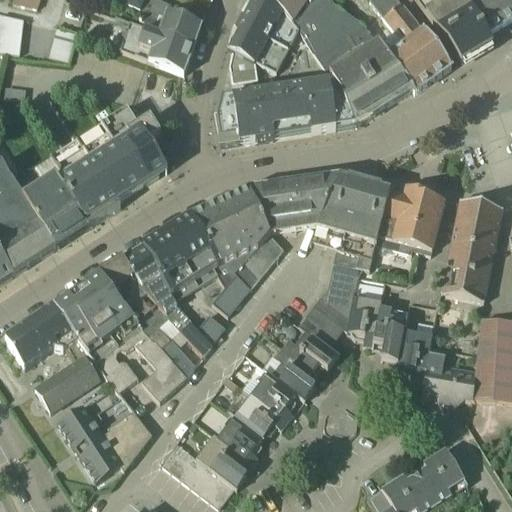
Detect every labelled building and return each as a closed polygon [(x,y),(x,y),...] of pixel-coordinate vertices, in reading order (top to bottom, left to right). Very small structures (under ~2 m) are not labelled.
[(40,0),(12,0),(11,6),(36,14),(40,0)] [(82,0),(68,0),(67,7),(80,10),(82,0)] [(142,0),(126,0),(123,8),(138,14),(142,0)] [(287,21),(260,0),(253,0),(235,31),(226,74),(230,91),(255,88),(251,67),(274,77),(297,37),(287,21)] [(307,0),(260,0),(287,21),(307,0)] [(317,0),(307,0),(287,21),(297,37),(333,88),(353,132),(410,96),(386,61),(367,38),(317,0)] [(386,61),(410,96),(415,99),(449,72),(418,34),(388,0),(378,0),(370,7),(393,39),(382,47),(391,57),(386,61)] [(411,0),(447,46),(460,67),(491,49),(485,40),(462,0),(411,0)] [(511,12),(504,0),(462,0),(485,40),(511,23),(511,12)] [(152,5),(142,35),(192,53),(200,30),(165,18),(168,10),(152,5)] [(0,58),(17,61),(22,25),(0,22),(0,58)] [(183,82),(192,53),(142,35),(129,31),(119,55),(183,82)] [(74,38),(55,33),(47,62),(67,67),(74,38)] [(246,100),(220,105),(216,124),(217,153),(353,132),(333,88),(246,100)] [(23,94),(2,92),(1,105),(22,107),(23,94)] [(141,193),(166,178),(153,158),(146,148),(159,139),(149,124),(136,131),(126,116),(44,167),(87,234),(119,214),(116,209),(141,193)] [(0,263),(12,283),(54,256),(12,189),(1,167),(0,165),(0,263)] [(12,189),(54,256),(87,234),(44,167),(12,189)] [(288,191),(295,234),(294,238),(296,233),(316,230),(336,184),(288,191)] [(336,184),(316,230),(315,234),(308,252),(309,252),(310,249),(335,256),(355,191),(346,189),(345,190),(338,188),(338,185),(336,184)] [(247,197),(267,238),(295,234),(288,191),(247,197)] [(299,334),(327,354),(334,345),(341,336),(345,338),(352,303),(354,290),(355,288),(361,276),(368,277),(374,252),(388,199),(386,198),(385,201),(378,200),(377,197),(355,191),(335,256),(332,271),(327,293),(297,332),(299,334)] [(402,203),(389,256),(410,262),(411,258),(419,260),(429,263),(443,208),(441,208),(436,207),(435,206),(431,205),(429,204),(430,201),(427,200),(423,199),(422,199),(417,197),(412,196),(411,196),(406,194),(406,195),(404,194),(402,203)] [(237,276),(268,241),(267,238),(247,197),(189,224),(200,241),(215,266),(223,271),(226,269),(237,276)] [(388,199),(374,252),(389,256),(402,203),(398,202),(397,201),(392,200),(388,199)] [(482,309),(501,215),(459,206),(438,299),(482,309)] [(186,226),(189,224),(188,222),(187,223),(185,224),(140,252),(142,254),(186,226)] [(159,287),(173,309),(215,283),(219,289),(222,293),(234,279),(237,276),(226,269),(223,271),(215,266),(200,241),(197,243),(186,226),(142,254),(161,285),(159,287)] [(268,241),(237,276),(234,279),(248,297),(257,287),(280,259),(282,257),(268,241)] [(140,296),(167,326),(186,346),(201,364),(210,353),(196,336),(176,313),(173,309),(159,287),(161,285),(142,254),(122,266),(140,296)] [(0,263),(0,290),(12,283),(0,263)] [(141,336),(185,385),(195,372),(177,354),(169,346),(158,334),(167,326),(140,296),(122,266),(100,280),(99,279),(97,280),(141,336)] [(234,279),(222,293),(209,309),(226,324),(248,297),(234,279)] [(53,312),(88,360),(88,362),(117,401),(137,386),(124,368),(119,368),(117,369),(114,366),(115,361),(119,357),(125,358),(133,352),(155,376),(140,389),(158,409),(185,385),(141,336),(97,280),(95,282),(96,283),(102,294),(98,297),(93,295),(87,295),(82,298),(74,303),(70,307),(68,313),(68,319),(65,322),(56,313),(55,311),(53,312)] [(96,283),(95,282),(94,282),(91,282),(90,283),(89,283),(87,284),(86,286),(85,287),(85,289),(83,290),(67,303),(67,302),(65,303),(62,304),(60,304),(59,305),(57,307),(56,308),(56,309),(55,311),(56,313),(65,322),(68,319),(68,313),(70,307),(74,303),(82,298),(87,295),(93,295),(98,297),(102,294),(96,283)] [(354,290),(352,303),(379,308),(381,293),(355,288),(354,290)] [(352,303),(345,338),(349,340),(363,341),(362,347),(361,351),(370,353),(370,356),(371,357),(372,351),(378,313),(379,308),(352,303)] [(88,360),(53,312),(3,346),(22,376),(52,357),(61,359),(65,356),(73,370),(33,397),(48,420),(99,386),(83,364),(88,360)] [(378,313),(372,351),(388,354),(387,362),(398,364),(402,333),(404,318),(378,313)] [(196,336),(210,353),(223,335),(207,322),(196,336)] [(169,346),(177,354),(186,346),(167,326),(158,334),(169,346)] [(511,328),(482,326),(474,378),(469,405),(511,408),(511,328)] [(429,337),(402,333),(398,364),(396,372),(412,375),(411,385),(422,386),(426,359),(429,337)] [(313,381),(331,357),(327,354),(299,334),(282,356),(313,381)] [(297,404),(313,381),(282,356),(265,378),(297,404)] [(444,362),(426,359),(422,386),(419,405),(455,411),(469,405),(474,378),(442,371),(444,362)] [(280,425),(297,404),(265,378),(248,400),(280,425)] [(264,447),(280,425),(248,400),(230,423),(264,447)] [(82,413),(55,430),(94,490),(119,474),(122,479),(150,442),(131,418),(106,435),(108,438),(101,442),(82,413)] [(247,471),(264,447),(230,423),(214,444),(247,471)] [(230,493),(247,471),(214,444),(196,467),(230,493)] [(214,511),(230,493),(196,467),(176,451),(160,471),(211,511),(214,511)] [(432,511),(466,490),(444,455),(421,470),(424,475),(405,487),(402,482),(380,496),(390,511),(432,511)] [(390,511),(380,496),(369,503),(374,511),(390,511)]
